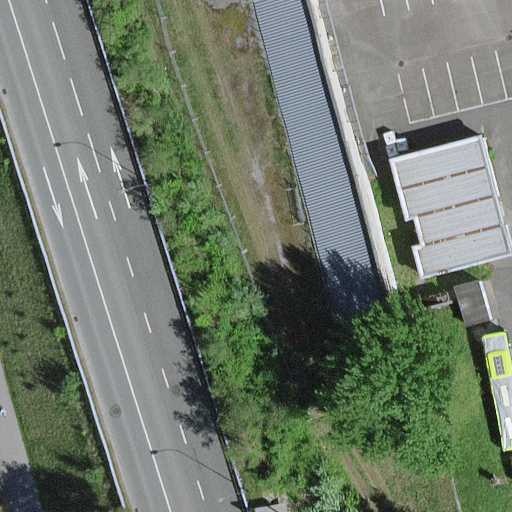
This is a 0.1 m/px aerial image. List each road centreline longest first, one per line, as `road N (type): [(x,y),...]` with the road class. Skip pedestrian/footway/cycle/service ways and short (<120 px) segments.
road 1 (secondary): [(180,511),(23,28)]
road 2 (unknown): [(361,36),(511,9)]
